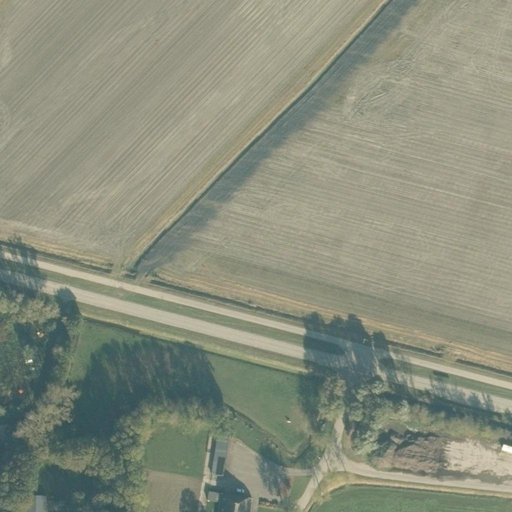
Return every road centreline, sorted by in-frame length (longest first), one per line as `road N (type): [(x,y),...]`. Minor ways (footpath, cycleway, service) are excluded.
road 1 (unclassified): [(362,347),(0,255)]
road 2 (primary): [(356,367),(0,275)]
road 3 (unclassified): [(511,490),(374,475),(326,461)]
road 4 (primary): [(511,407),(356,367)]
road 5 (unclassified): [(511,386),(362,347)]
